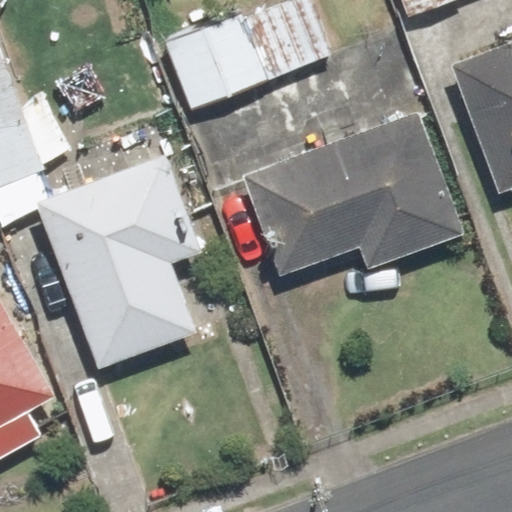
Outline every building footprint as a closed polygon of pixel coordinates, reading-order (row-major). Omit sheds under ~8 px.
[(240,5),(167,33),(194,103),(336,48),(316,0),(289,0),(245,17),(240,5)] [(511,37),(458,57),(506,186),(511,184),(511,37)] [(0,178),(46,161),(0,40),(0,178)] [(253,168),(290,266),(358,240),(368,266),(466,228),(419,105),(253,168)] [(200,328),(173,255),(203,244),(167,147),(39,195),(102,364),(200,328)] [(0,453),(41,430),(26,404),(57,387),(0,287),(0,453)]
